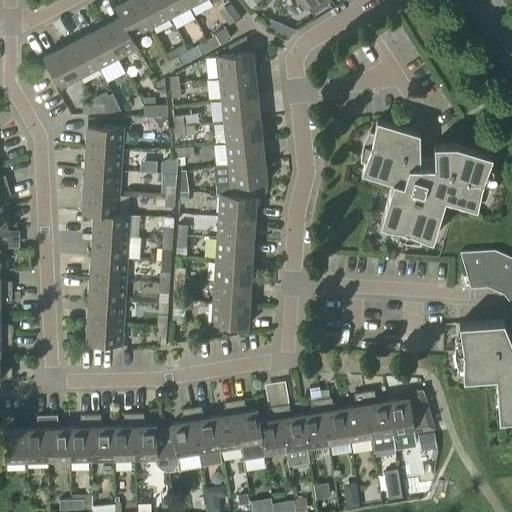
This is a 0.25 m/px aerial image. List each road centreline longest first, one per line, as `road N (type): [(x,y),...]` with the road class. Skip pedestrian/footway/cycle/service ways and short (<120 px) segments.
road 1 (residential): [(9,34),(9,65),(44,160),(52,384),(286,364),(292,287)]
road 2 (residential): [(292,287),(304,150),(300,53),(379,0)]
road 3 (residential): [(413,293),(292,287)]
